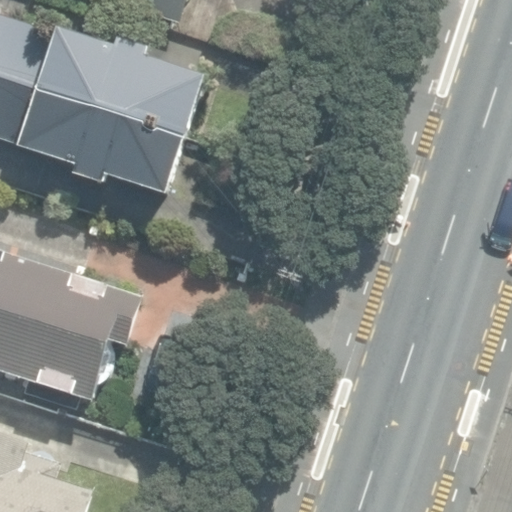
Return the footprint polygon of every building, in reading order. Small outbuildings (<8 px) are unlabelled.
[(102,0),(184,27),(193,0),(102,0)] [(0,91),(186,154),(207,93),(148,74),(151,65),(121,54),(117,65),(0,25),(0,91)] [(186,154),(0,91),(0,154),(80,181),(76,191),(104,201),(107,191),(167,211),(186,154)] [(26,391),(81,408),(85,395),(98,399),(117,339),(132,344),(147,295),(0,249),(0,366),(31,376),(26,391)] [(0,511),(93,511),(100,492),(61,480),(65,466),(32,455),(34,445),(0,434),(0,511)]
